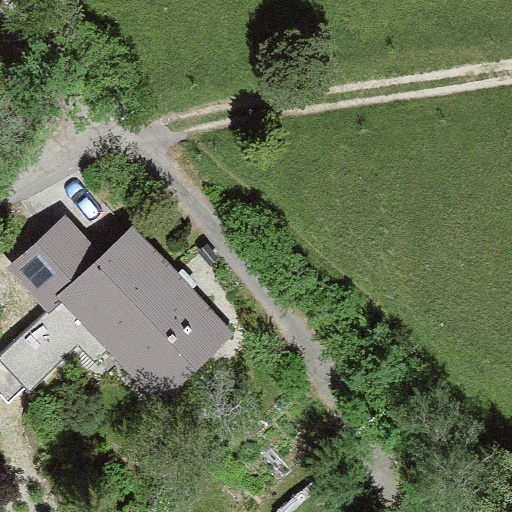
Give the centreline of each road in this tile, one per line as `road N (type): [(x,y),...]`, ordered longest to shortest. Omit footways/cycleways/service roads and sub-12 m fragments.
road 1 (track): [(511,84),(130,142)]
road 2 (residential): [(130,142),(0,193)]
